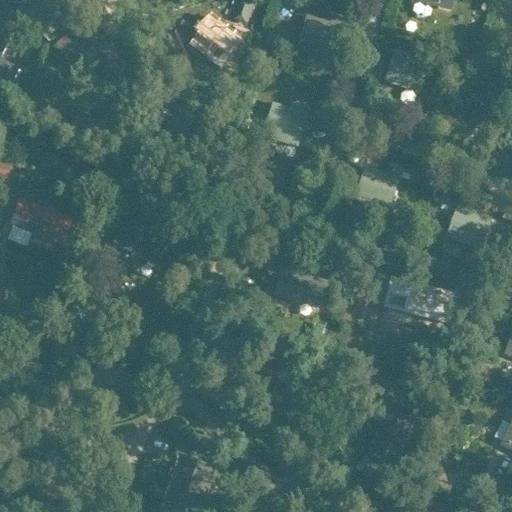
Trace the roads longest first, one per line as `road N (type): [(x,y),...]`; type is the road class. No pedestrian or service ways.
road 1 (residential): [(233,214),(228,178),(211,152),(120,54),(115,0)]
road 2 (residential): [(336,107),(511,190)]
road 3 (residential): [(171,382),(228,263),(233,214)]
road 4 (residential): [(336,107),(308,201),(286,214),(233,214)]
road 5 (residential): [(261,480),(291,450),(323,377),(357,341)]
road 6 (residential): [(171,382),(16,389)]
road 7 (residential): [(0,404),(133,444)]
road 8 (residential): [(261,480),(171,382)]
